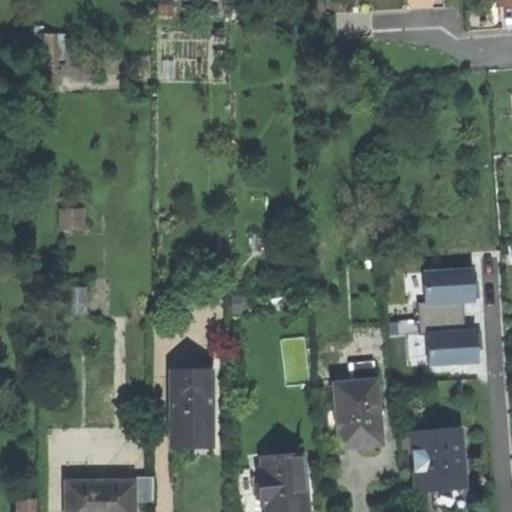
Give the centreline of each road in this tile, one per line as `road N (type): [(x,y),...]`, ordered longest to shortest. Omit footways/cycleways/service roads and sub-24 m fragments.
road 1 (unknown): [(50,511),(49,449),(56,440),(119,434)]
road 2 (residential): [(511,43),(475,45),(389,25)]
